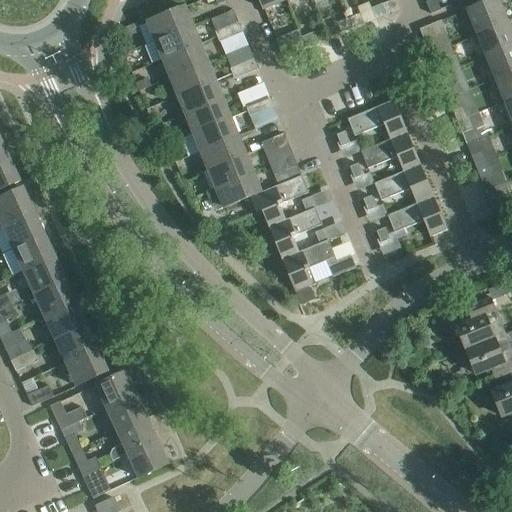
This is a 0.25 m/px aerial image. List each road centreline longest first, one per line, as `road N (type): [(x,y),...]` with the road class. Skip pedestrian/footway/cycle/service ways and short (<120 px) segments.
road 1 (tertiary): [(25,45),(105,190),(162,268),(232,341),(321,398)]
road 2 (tertiary): [(321,398),(286,347),(211,281),(135,188),(63,27)]
road 3 (residential): [(321,398),(394,314),(433,283),(486,258)]
road 4 (residential): [(486,258),(393,61)]
road 5 (residential): [(296,99),(374,270)]
road 6 (tertiary): [(321,398),(453,511)]
road 7 (residential): [(221,511),(321,398)]
